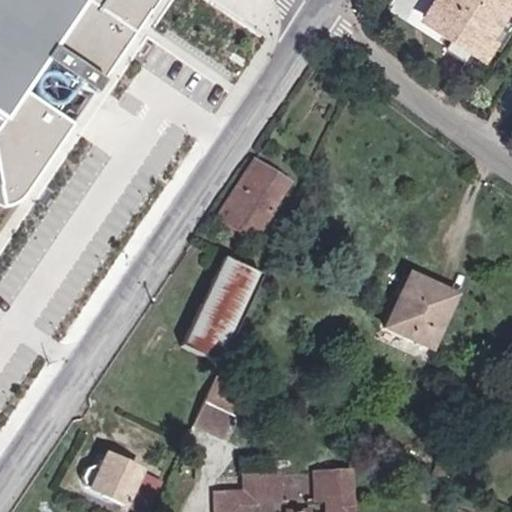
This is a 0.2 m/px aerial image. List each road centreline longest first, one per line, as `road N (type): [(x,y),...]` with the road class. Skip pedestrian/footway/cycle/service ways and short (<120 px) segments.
road 1 (residential): [(313,14),(0,491)]
road 2 (residential): [(511,169),(313,14)]
